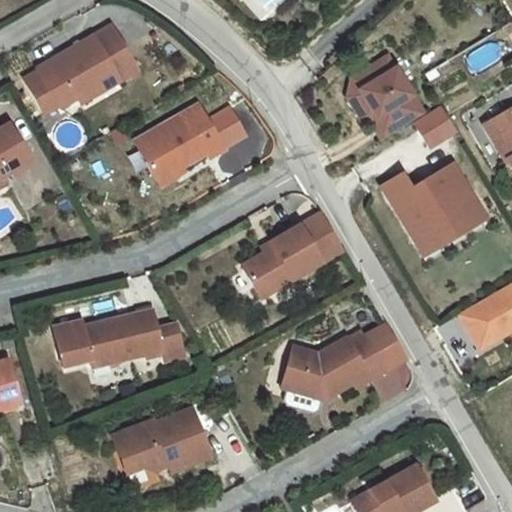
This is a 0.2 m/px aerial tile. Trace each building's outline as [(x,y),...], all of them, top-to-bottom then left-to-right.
[(76,99),(115,78),(118,84),(137,73),(111,28),(37,70),(38,72),(23,80),(43,115),(58,107),(59,109),(76,99)] [(387,55),(351,78),(376,118),(370,121),(381,140),(424,115),(387,55)] [(118,84),(115,78),(76,99),(80,105),(118,84)] [(376,118),(351,78),(347,98),(363,125),(370,121),(376,118)] [(223,151),(197,106),(133,143),(156,182),(180,168),(205,154),(208,159),(223,151)] [(511,108),(484,125),(505,161),(507,160),(511,168),(511,108)] [(0,139),(12,132),(8,125),(0,129),(0,139)] [(2,178),(29,162),(12,132),(0,139),(0,184),(4,182),(2,178)] [(180,168),(156,182),(159,187),(183,173),(180,168)] [(406,178),(383,191),(421,254),(443,240),(439,234),(458,223),(462,229),(484,216),(455,168),(414,193),(406,178)] [(320,214),(271,244),(273,249),(264,254),(242,267),(260,299),(342,250),(320,214)] [(458,223),(439,234),(443,240),(462,229),(458,223)] [(273,249),(271,244),(261,249),(264,254),(273,249)] [(511,281),(457,313),(478,349),(506,333),(503,328),(509,325),(511,330),(511,281)] [(83,328),(81,322),(53,329),(62,367),(91,360),(93,368),(147,355),(148,359),(163,355),(157,330),(152,312),(83,328)] [(346,337),(317,354),(293,348),(286,371),(281,387),(281,389),(286,390),(321,400),(323,401),(325,394),(336,387),(339,391),(352,383),(355,388),(406,359),(386,324),(364,336),(350,344),(346,337)] [(157,330),(163,355),(164,362),(183,357),(176,326),(157,330)] [(360,329),(346,337),(350,344),(364,336),(360,329)] [(0,410),(19,404),(7,361),(0,363),(0,410)] [(272,367),(267,383),(281,387),(286,371),(272,367)] [(224,369),(216,374),(222,385),(230,380),(224,369)] [(352,383),(339,391),(348,407),(362,399),(355,388),(352,383)] [(321,400),(286,390),(284,398),(286,402),(315,410),(319,408),(321,400)] [(191,410),(155,425),(153,422),(112,438),(126,474),(142,467),(155,474),(159,466),(168,463),(171,472),(210,456),(191,410)] [(352,503),(357,511),(397,511),(399,511),(416,511),(434,502),(414,467),(352,503)]
